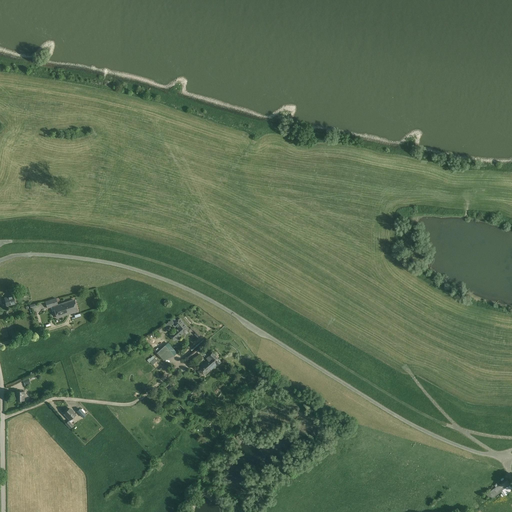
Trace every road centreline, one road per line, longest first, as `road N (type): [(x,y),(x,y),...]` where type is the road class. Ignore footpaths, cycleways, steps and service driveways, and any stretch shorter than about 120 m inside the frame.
road 1 (track): [(0,261),(71,256),(175,282),(427,431),(511,456)]
road 2 (track): [(447,425),(235,294),(160,260),(46,239),(0,244)]
road 3 (residential): [(1,418),(49,398),(136,402),(179,367)]
road 4 (track): [(511,478),(507,457),(459,429),(406,365)]
